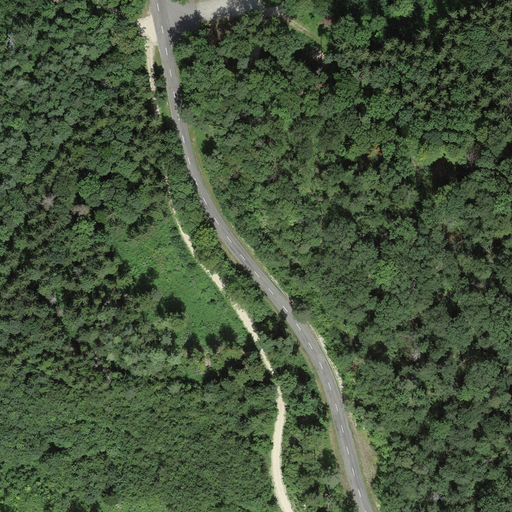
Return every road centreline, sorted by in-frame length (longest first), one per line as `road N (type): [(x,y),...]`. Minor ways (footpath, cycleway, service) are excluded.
road 1 (tertiary): [(154,0),(196,189),(319,363),(365,511)]
road 2 (track): [(287,511),(276,462),(274,375),(249,325),(187,245),(164,177),(148,57),(159,34)]
road 3 (track): [(276,9),(359,87),(417,166),(449,229),(473,327),(511,370)]
road 4 (track): [(94,0),(158,28),(243,23),(285,0)]
